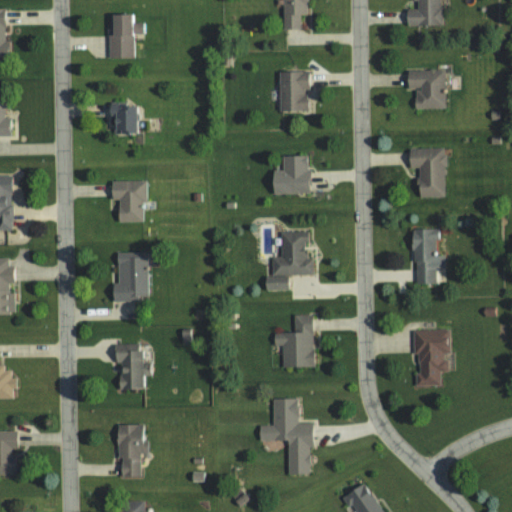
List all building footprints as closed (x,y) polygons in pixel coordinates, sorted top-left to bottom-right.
[(300,28),(299,14),(307,14),(306,0),(281,0),(282,29),(300,28)] [(440,24),(439,0),(410,0),(411,0),(416,0),(416,9),(404,9),(405,25),(440,24)] [(131,57),(131,34),(142,33),(142,22),(131,23),(131,13),(107,14),(107,57),(131,57)] [(444,108),(443,69),(405,70),(406,89),(413,89),(414,109),(444,108)] [(278,111),(307,110),(306,90),(308,90),(308,71),(278,71),(278,111)] [(0,134),(10,135),(10,117),(3,117),(3,96),(0,96),(0,134)] [(109,104),(110,134),(137,133),(136,103),(109,104)] [(444,196),(443,147),(407,148),(408,168),(417,168),(417,196),(444,196)] [(311,193),(310,169),(306,169),(306,154),(281,155),(281,170),(269,170),(269,194),(311,193)] [(0,174),(0,229),(11,230),(10,175),(0,174)] [(109,181),(110,199),(115,199),(116,222),(141,221),(141,201),(145,201),(145,180),(109,181)] [(411,229),(412,284),(436,284),(436,268),(443,267),(443,255),(436,255),(435,228),(411,229)] [(313,274),(313,258),(305,259),(305,242),(307,242),(307,231),(280,232),(280,257),(271,257),(271,275),(313,274)] [(116,284),(110,284),(110,301),(147,300),(145,252),(115,253),(116,284)] [(0,313),(13,314),(13,292),(8,292),(8,283),(14,283),(13,266),(8,266),(8,258),(0,258),(0,313)] [(288,290),(288,276),(264,275),(263,289),(288,290)] [(313,366),(312,314),(293,315),(293,332),(272,332),(272,345),(281,345),(282,367),(313,366)] [(448,329),(412,329),(412,355),(417,355),(417,373),(414,373),(414,386),(440,386),(439,371),(447,371),(447,356),(448,356),(448,329)] [(118,389),(145,388),(144,374),(150,374),(149,361),(140,362),(140,351),(112,352),(113,362),(117,362),(118,389)] [(0,398),(12,399),(12,370),(2,370),(2,364),(0,364),(0,398)] [(287,474),(309,474),(308,446),(313,446),(313,422),(297,423),(297,398),(271,399),(272,425),(258,425),(258,440),(286,440),(287,474)] [(140,476),(140,453),(146,453),(146,446),(141,446),(140,424),(116,425),(118,477),(140,476)] [(0,430),(0,475),(13,475),(13,449),(16,449),(16,430),(0,430)] [(381,511),(367,482),(340,495),(346,508),(354,504),(357,511),(381,511)] [(143,511),(143,501),(118,501),(117,511),(143,511)]
